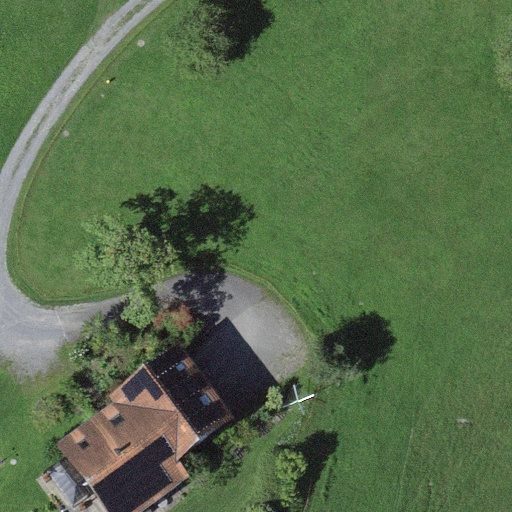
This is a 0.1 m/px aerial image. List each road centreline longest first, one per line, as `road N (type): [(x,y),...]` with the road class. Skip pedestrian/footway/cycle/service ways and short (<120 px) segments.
road 1 (track): [(0,304),(4,316),(53,326),(212,297),(250,312),(280,354)]
road 2 (track): [(149,0),(51,109),(0,218)]
